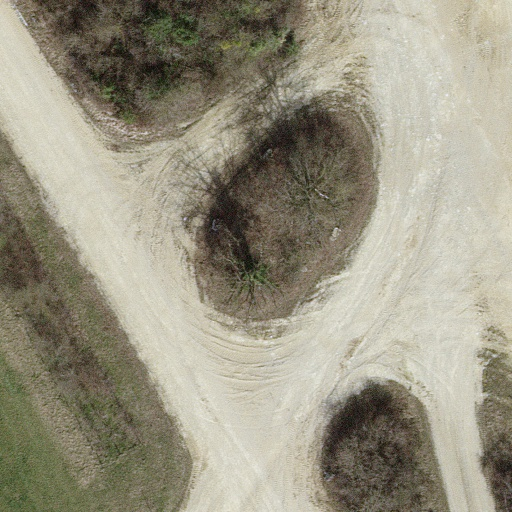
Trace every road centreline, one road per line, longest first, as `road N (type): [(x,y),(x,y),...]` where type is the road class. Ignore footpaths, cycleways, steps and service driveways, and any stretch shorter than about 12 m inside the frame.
road 1 (track): [(0,47),(245,455),(400,286),(511,257)]
road 2 (track): [(392,0),(414,128),(400,286),(473,511)]
road 3 (track): [(102,206),(396,15)]
road 4 (track): [(204,511),(245,455),(271,511)]
